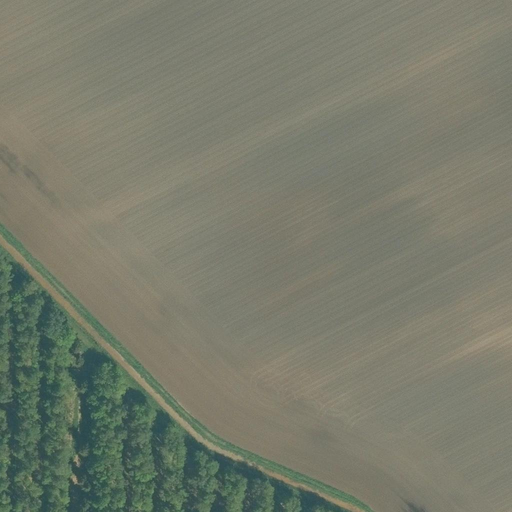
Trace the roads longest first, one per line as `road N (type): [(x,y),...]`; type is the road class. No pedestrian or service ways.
road 1 (track): [(338,511),(201,451),(0,250)]
road 2 (track): [(83,511),(84,335)]
